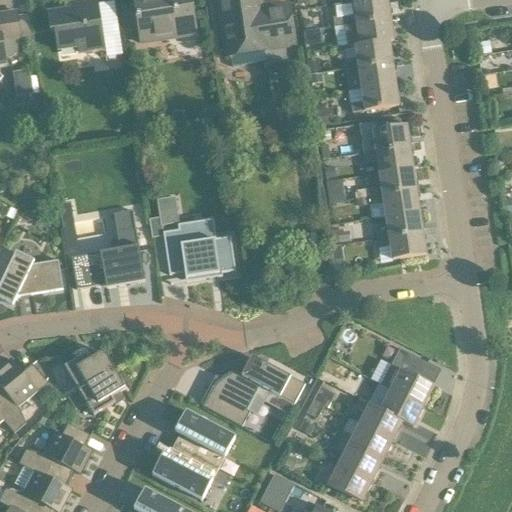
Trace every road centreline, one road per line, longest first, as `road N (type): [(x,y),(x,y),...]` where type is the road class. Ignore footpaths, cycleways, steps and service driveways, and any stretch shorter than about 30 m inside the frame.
road 1 (residential): [(184,328),(243,340),(357,299),(466,283)]
road 2 (residential): [(466,283),(425,5)]
road 3 (residential): [(420,511),(474,389),(466,283)]
road 4 (residential): [(184,328),(95,511)]
road 5 (residential): [(0,340),(145,321),(184,328)]
